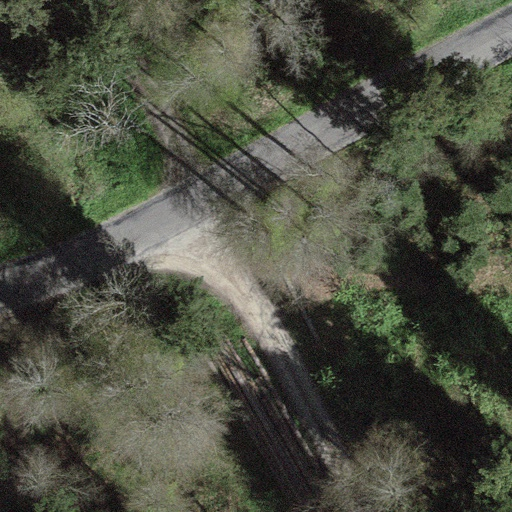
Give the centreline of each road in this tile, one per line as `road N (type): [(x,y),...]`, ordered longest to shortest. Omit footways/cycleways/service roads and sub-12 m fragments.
road 1 (unclassified): [(0,297),(511,19)]
road 2 (track): [(354,511),(276,358),(204,186),(98,0)]
road 3 (track): [(14,511),(0,337)]
